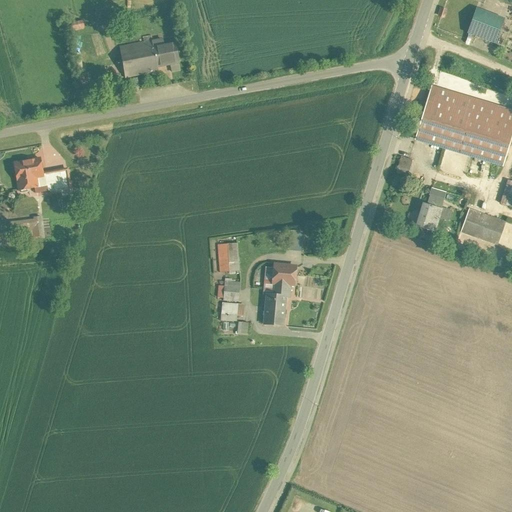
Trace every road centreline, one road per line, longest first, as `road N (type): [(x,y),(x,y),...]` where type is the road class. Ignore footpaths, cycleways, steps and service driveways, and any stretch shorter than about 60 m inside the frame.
road 1 (tertiary): [(262,511),(314,382),(408,60)]
road 2 (unclassified): [(408,60),(0,135)]
